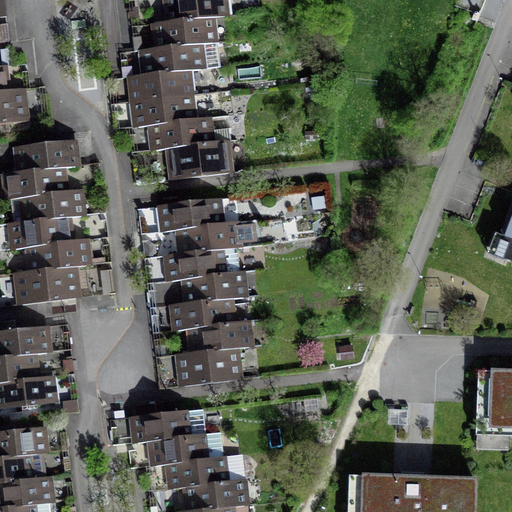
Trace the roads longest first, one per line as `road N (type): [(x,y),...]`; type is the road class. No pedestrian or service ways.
road 1 (residential): [(511,0),(427,232)]
road 2 (residential): [(511,350),(389,341)]
